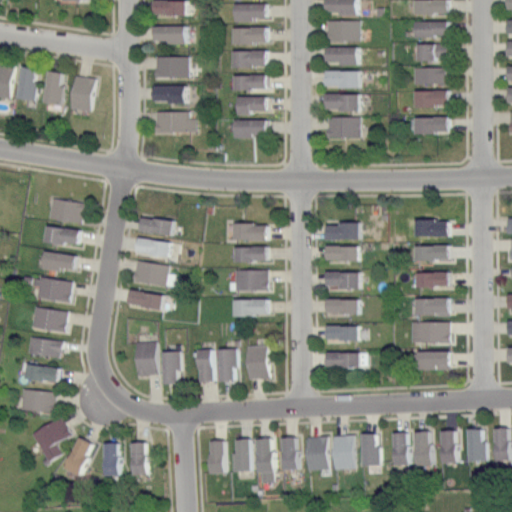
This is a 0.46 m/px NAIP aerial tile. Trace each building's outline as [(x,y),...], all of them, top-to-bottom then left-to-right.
[(194,0),(162,0),(162,13),(194,14),(194,0)] [(366,12),(365,0),(332,0),(333,13),(366,12)] [(422,0),(422,12),(458,13),(457,0),(422,0)] [(275,3),(238,3),(238,20),(275,19),(275,3)] [(363,19),(330,20),(331,40),(364,40),(363,19)] [(458,35),(458,20),(418,21),(418,36),(458,35)] [(194,25),(161,25),(160,41),(193,42),(194,25)] [(240,43),(276,42),(276,26),(240,27),(240,43)] [(427,60),(453,60),(453,43),(426,43),(427,60)] [(335,62),(367,63),(367,46),(335,46),(335,62)] [(238,50),(238,65),(275,65),(275,50),(238,50)] [(192,76),(192,56),(159,55),(158,76),(192,76)] [(0,95),(15,98),(20,65),(0,61),(0,95)] [(44,67),(23,66),(22,98),(43,99),(44,67)] [(452,66),(417,67),(417,84),(452,83),(452,66)] [(68,104),(73,72),(53,69),(48,101),(68,104)] [(367,86),(367,70),(334,70),(334,86),(367,86)] [(102,78),(77,74),(72,106),(97,110),(102,78)] [(276,88),(275,74),(237,75),(238,89),(276,88)] [(157,101),(196,101),(195,85),(157,85),(157,101)] [(423,106),(458,106),(458,90),(424,89),(423,106)] [(368,94),(334,93),(334,109),(367,110),(368,94)] [(259,109),(275,109),(275,96),(247,96),(246,114),(259,114),(259,109)] [(191,110),(159,110),(159,131),(198,130),(198,117),(191,117),(191,110)] [(331,136),(363,137),(363,117),(331,116),(331,136)] [(424,117),(424,132),(458,132),(458,116),(424,117)] [(275,119),(239,119),(239,135),(275,136),(275,119)] [(55,197),(52,217),(85,222),(88,202),(55,197)] [(182,233),(182,219),(147,218),(147,232),(182,233)] [(418,219),(418,235),(459,236),(459,220),(418,219)] [(330,239),(369,238),(369,222),(329,223),(330,239)] [(50,223),(47,240),(84,246),(87,229),(50,223)] [(238,223),(238,239),(276,240),(277,224),(238,223)] [(140,252),(178,256),(179,241),(142,237),(140,252)] [(459,259),(459,244),(424,245),(424,259),(459,259)] [(366,259),(367,245),(330,245),(330,259),(366,259)] [(239,261),(275,260),(275,246),(239,247),(239,261)] [(48,248),(45,267),(67,271),(67,266),(80,268),(82,254),(48,248)] [(172,262),(139,261),(138,282),(177,284),(177,273),(172,272),(172,262)] [(271,269),(238,269),(238,290),(271,289),(271,269)] [(368,287),(368,272),(330,271),(330,287),(368,287)] [(425,286),(458,286),(458,271),(425,272),(425,286)] [(27,274),(26,280),(44,284),(42,294),(72,300),(76,281),(43,275),(42,277),(27,274)] [(171,293),(133,290),(132,304),(170,307),(171,293)] [(458,313),(458,297),(420,298),(420,314),(458,313)] [(277,299),(237,298),(237,315),(277,316),(277,299)] [(330,312),(366,313),(367,299),(330,298),(330,312)] [(38,305),(35,325),(69,330),(72,310),(38,305)] [(454,322),(415,321),(414,341),(454,342),(454,322)] [(331,339),(366,340),(367,326),(331,325),(331,339)] [(34,335),(31,351),(66,357),(68,340),(34,335)] [(163,341),(137,342),(139,375),(164,374),(163,341)] [(249,378),(274,378),(274,345),(248,345),(249,378)] [(202,381),(244,380),(243,349),(201,349),(202,381)] [(459,367),(458,350),(418,351),(418,360),(424,360),(424,368),(459,367)] [(166,351),(167,383),(188,383),(187,351),(166,351)] [(370,351),(331,352),(331,366),(370,366),(370,351)] [(32,363),(30,378),(48,380),(49,379),(62,380),(64,368),(32,363)] [(26,387),(24,408),(58,411),(60,390),(26,387)] [(35,433),(65,415),(76,433),(59,443),(65,452),(52,460),(35,433)] [(510,425),(490,426),(491,458),(511,458),(510,425)] [(486,458),(485,426),(463,427),(464,431),(444,431),(445,462),(466,462),(466,458),(486,458)] [(396,432),(397,465),(441,464),(440,431),(396,432)] [(386,465),(386,434),(365,434),(366,465),(386,465)] [(68,466),(83,435),(99,443),(84,474),(68,466)] [(360,435),(336,435),(337,469),(361,468),(360,435)] [(328,437),(309,436),(308,469),(334,469),(335,444),(328,443),(328,437)] [(285,469),(307,469),(306,437),(285,438),(285,469)] [(277,471),(282,471),(282,438),(260,439),(261,482),(277,482),(277,471)] [(259,471),(259,439),(237,439),(237,471),(259,471)] [(135,441),(136,474),(154,473),(152,440),(135,441)] [(213,472),(233,473),(234,441),(214,441),(213,472)] [(108,442),(108,474),(124,474),(123,442),(108,442)]
